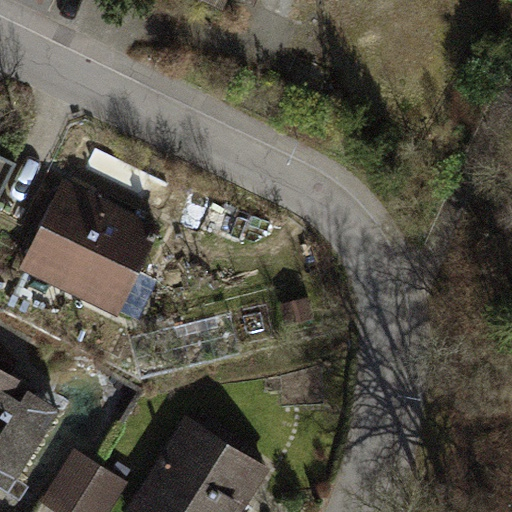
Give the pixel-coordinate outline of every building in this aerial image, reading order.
[(157,229),(64,184),(25,264),(104,302),(123,263),(138,270),(157,229)] [(60,409),(0,370),(0,468),(16,478),(60,409)] [(235,511),(264,466),(188,419),(130,511),(235,511)] [(71,511),(100,466),(75,451),(45,500),(64,511),(71,511)] [(104,511),(124,481),(100,466),(71,511),(104,511)]
